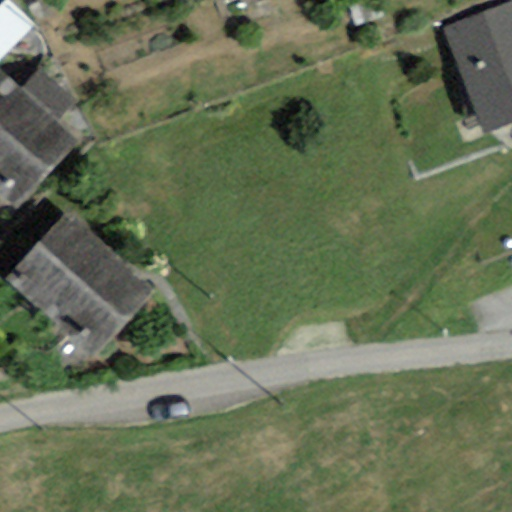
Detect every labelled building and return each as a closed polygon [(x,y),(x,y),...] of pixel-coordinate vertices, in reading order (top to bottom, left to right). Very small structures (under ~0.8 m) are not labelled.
[(5,0),(3,0),(0,3),(0,61),(34,27),(5,0)] [(511,3),(443,29),(483,134),(511,122),(511,3)] [(19,90),(54,123),(74,101),(39,68),(19,90)] [(0,73),(0,195),(17,210),(77,142),(54,123),(19,90),(0,73)] [(155,292),(66,212),(5,279),(94,359),(155,292)]
